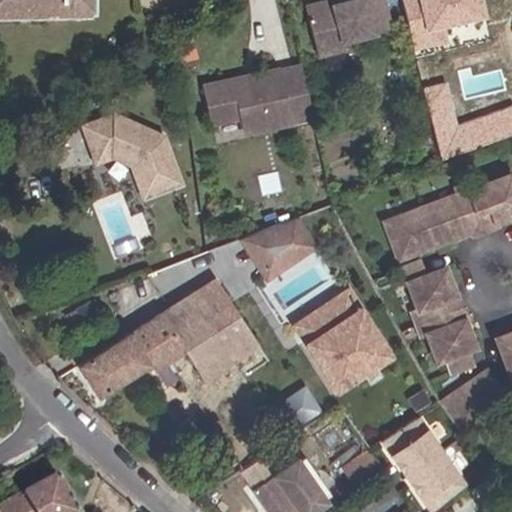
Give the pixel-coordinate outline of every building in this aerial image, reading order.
[(0,0),(0,17),(94,16),(94,0),(0,0)] [(359,1),(359,0),(337,0),(300,11),(303,22),(328,16),(327,9),(359,1)] [(328,16),(303,22),(313,60),(341,53),(339,46),(386,33),(377,0),(359,0),(359,1),(327,9),(328,16)] [(487,17),(482,0),(403,0),(413,36),(444,28),(487,17)] [(447,43),(444,28),(413,36),(417,51),(447,43)] [(311,119),(301,67),(281,71),(281,70),(259,75),(260,80),(241,84),(240,78),(206,86),(214,124),(244,118),(247,134),(292,124),(292,123),(311,119)] [(448,81),(425,87),(442,158),(511,140),(511,106),(458,120),(448,81)] [(181,185),(161,138),(114,117),(82,128),(87,145),(94,142),(102,164),(112,160),(130,168),(144,200),(181,185)] [(102,164),(94,142),(87,145),(95,166),(102,164)] [(470,183),(481,211),(494,205),(502,223),(511,219),(511,175),(487,184),(485,178),(470,183)] [(481,211),(470,183),(457,188),(458,195),(388,221),(401,259),(474,232),(467,215),(481,211)] [(494,205),(481,211),(490,233),(504,228),(502,223),(494,205)] [(467,215),(474,232),(476,238),(490,233),(481,211),(467,215)] [(270,265),(275,273),(312,249),(294,220),(239,241),(258,272),(270,265)] [(408,311),(413,325),(462,307),(457,296),(452,298),(442,272),(423,278),(418,265),(399,271),(414,310),(408,311)] [(204,327),(232,310),(228,304),(213,282),(186,299),(204,327)] [(388,359),(347,292),(293,326),(334,392),(388,359)] [(244,329),(258,320),(242,296),(228,304),(232,310),(244,329)] [(186,299),(160,315),(184,353),(203,382),(244,356),(258,347),(257,344),(262,341),(258,336),(251,340),(244,329),(232,310),(204,327),(186,299)] [(91,320),(85,306),(71,311),(77,326),(91,320)] [(462,307),(413,325),(418,337),(423,336),(434,362),(440,361),(445,374),(469,364),(465,351),(470,348),(461,321),(466,319),(462,307)] [(184,353),(160,315),(79,366),(98,397),(147,366),(152,372),(166,363),(184,353)] [(265,331),(258,320),(244,329),(251,340),(258,336),(265,331)] [(511,336),(495,343),(509,380),(511,379),(511,336)] [(507,410),(488,374),(436,402),(455,438),(507,410)] [(301,389),(284,401),(299,423),(317,411),(301,389)] [(463,489),(415,421),(396,433),(379,443),(401,474),(407,469),(414,479),(408,484),(427,511),(433,511),(447,501),(463,489)] [(378,468),(366,451),(342,469),(354,486),(378,468)] [(264,511),(317,511),(327,505),(295,461),(273,476),(261,459),(238,475),(251,492),(251,493),(264,511)] [(0,506),(0,511),(76,511),(55,476),(0,506)]
